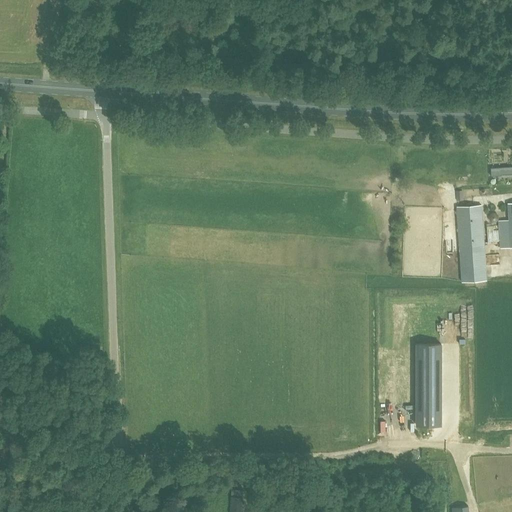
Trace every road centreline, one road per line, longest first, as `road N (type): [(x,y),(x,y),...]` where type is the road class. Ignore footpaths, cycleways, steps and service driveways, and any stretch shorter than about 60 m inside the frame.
road 1 (primary): [(102,92),(435,115),(511,112)]
road 2 (unclassified): [(511,137),(423,139),(103,116)]
road 3 (unclassified): [(511,448),(427,441),(353,454),(114,454)]
road 4 (unclassified): [(114,454),(103,116)]
